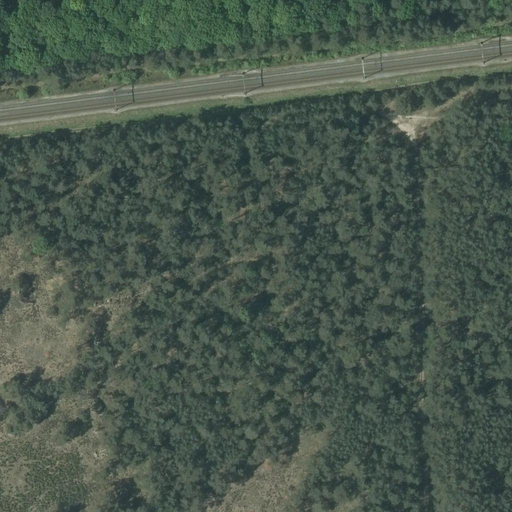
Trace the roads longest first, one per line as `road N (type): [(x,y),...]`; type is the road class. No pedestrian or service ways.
road 1 (track): [(424,511),(415,114),(0,159)]
road 2 (track): [(511,76),(0,142)]
